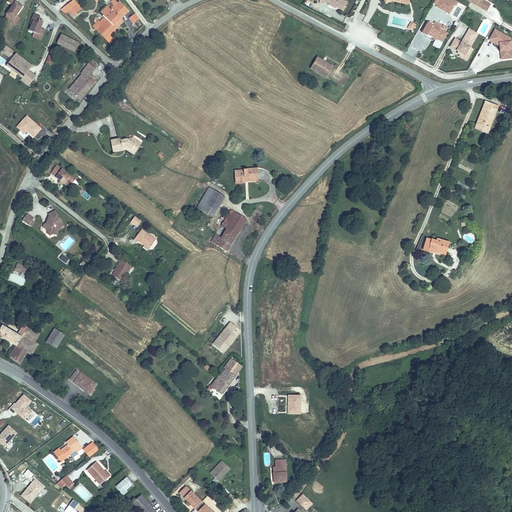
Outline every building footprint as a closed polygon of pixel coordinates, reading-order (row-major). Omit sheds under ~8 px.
[(103,19),(98,24),(106,32),(107,32),(114,25),(111,22),(113,20),(115,21),(119,18),(117,16),(125,9),(116,0),(109,8),(107,6),(101,12),(108,19),(105,21),(103,19)] [(339,0),(317,0),(318,5),(327,4),(328,5),(335,8),(342,11),(346,3),(339,0)] [(445,9),(449,0),(448,0),(437,0),(436,5),(445,9)] [(449,11),(454,0),(448,0),(449,0),(445,9),(449,11)] [(484,0),(468,0),(484,9),(488,2),(484,0)] [(39,4),(35,8),(40,13),(44,9),(39,4)] [(20,10),(13,5),(4,18),(11,22),(20,10)] [(70,5),(65,10),(71,15),(75,10),(70,5)] [(133,21),(138,18),(134,12),(129,16),(133,21)] [(31,25),(33,21),(37,23),(38,20),(39,17),(33,15),(31,21),(29,24),(31,25)] [(486,37),(494,22),(486,18),(478,33),(486,37)] [(33,21),(31,25),(29,32),(33,33),(37,35),(40,28),(42,22),(38,20),(37,23),(33,21)] [(427,22),(421,33),(426,35),(427,34),(433,37),(435,36),(436,38),(442,41),(447,32),(439,29),(432,25),(427,22)] [(94,26),(103,36),(106,32),(98,24),(97,23),(94,26)] [(44,30),(40,28),(37,35),(33,33),(32,37),(36,39),(40,40),(42,36),(44,30)] [(465,54),(470,45),(477,32),(468,28),(463,37),(467,39),(465,43),(461,41),(455,38),(451,45),(455,47),(454,48),(458,50),(465,54)] [(491,40),(500,46),(502,57),(511,56),(509,37),(494,28),(489,37),(492,39),(491,40)] [(103,36),(107,40),(112,36),(107,32),(106,32),(103,36)] [(57,44),(75,51),(79,42),(60,34),(57,44)] [(10,56),(13,50),(5,45),(2,51),(10,56)] [(467,59),(473,47),(470,45),(465,54),(458,50),(457,52),(460,53),(459,55),(467,59)] [(29,70),(33,64),(16,52),(6,66),(22,77),(20,80),(29,86),(36,75),(29,70)] [(50,65),(55,54),(49,52),(45,63),(50,65)] [(86,86),(90,82),(86,78),(90,73),(98,65),(89,57),(77,69),(78,70),(64,85),(77,99),(88,87),(86,86)] [(311,67),(327,77),(333,66),(318,57),(311,67)] [(90,73),(86,78),(90,82),(86,86),(88,87),(96,79),(90,73)] [(485,132),(493,111),(485,107),(487,102),(477,98),(476,101),(465,128),(476,132),(477,129),(485,132)] [(485,107),(493,111),(495,106),(487,102),(485,107)] [(45,121),(48,117),(41,110),(37,113),(45,121)] [(20,130),(18,133),(24,139),(29,134),(33,138),(42,128),(27,114),(16,127),(20,130)] [(120,137),(118,126),(115,126),(113,116),(108,117),(113,139),(120,137)] [(396,122),(398,126),(407,121),(405,117),(396,122)] [(118,139),(108,141),(110,154),(119,153),(118,149),(124,148),(127,150),(131,145),(135,148),(138,144),(131,139),(118,141),(118,139)] [(135,148),(131,145),(127,150),(124,148),(118,149),(119,153),(124,152),(129,155),(135,148)] [(246,179),(250,178),(250,175),(253,174),(252,167),(239,170),(240,171),(231,173),(232,183),(242,181),(241,177),(246,177),(246,179)] [(55,169),(49,177),(58,183),(60,181),(65,184),(64,185),(68,188),(72,182),(55,169)] [(81,189),(79,193),(88,199),(90,195),(81,189)] [(205,190),(196,211),(198,212),(201,207),(209,192),(205,190)] [(201,207),(198,212),(212,219),(222,198),(209,192),(201,207)] [(229,252),(238,232),(234,230),(236,224),(241,227),(243,223),(234,217),(235,215),(236,213),(230,211),(222,226),(227,229),(221,239),(217,237),(214,244),(229,252)] [(56,214),(48,217),(50,223),(49,224),(45,223),(44,226),(40,226),(40,229),(44,229),(47,237),(52,235),(56,237),(59,231),(64,229),(60,220),(58,221),(56,214)] [(25,217),(22,221),(28,225),(30,221),(31,221),(25,217)] [(138,240),(143,244),(148,247),(154,239),(139,228),(132,239),(137,242),(138,240)] [(426,260),(427,257),(428,255),(430,256),(429,258),(434,260),(435,258),(439,260),(443,248),(432,243),(431,245),(422,241),(416,256),(426,260)] [(121,258),(118,262),(120,264),(115,270),(113,273),(120,278),(130,265),(121,258)] [(19,273),(25,275),(27,270),(20,267),(19,270),(21,270),(19,273)] [(0,335),(15,344),(16,345),(17,345),(26,331),(21,328),(18,334),(2,326),(0,330),(0,335)] [(55,327),(46,340),(55,346),(64,333),(55,327)] [(225,334),(234,342),(240,334),(231,327),(225,334)] [(17,345),(16,345),(9,357),(19,363),(26,352),(29,353),(33,347),(35,348),(38,343),(27,336),(29,333),(26,331),(17,345)] [(234,342),(225,334),(216,346),(225,354),(234,342)] [(208,366),(216,372),(222,364),(215,358),(208,366)] [(225,371),(236,380),(242,372),(230,363),(225,371)] [(82,370),(75,381),(82,385),(83,384),(91,390),(97,381),(82,370)] [(236,380),(225,371),(221,375),(218,380),(214,385),(207,393),(209,395),(213,390),(222,398),(236,380)] [(23,393),(11,409),(26,420),(33,411),(27,407),(32,400),(23,393)] [(287,394),(286,414),(300,414),(301,395),(287,394)] [(0,443),(4,448),(18,433),(8,424),(0,433),(0,443)] [(77,453),(82,449),(74,438),(67,443),(68,446),(61,451),(60,449),(54,453),(61,463),(70,456),(73,459),(78,455),(77,453)] [(90,446),(96,454),(99,452),(93,444),(90,446)] [(96,454),(90,446),(84,451),(89,459),(96,454)] [(289,481),(288,459),(278,460),(278,467),(276,467),(276,472),(281,472),(281,481),(289,481)] [(98,465),(96,462),(88,469),(101,485),(110,478),(100,465),(98,465)] [(209,475),(217,483),(221,479),(220,479),(221,478),(222,478),(230,472),(222,463),(209,475)] [(61,486),(66,483),(70,488),(73,486),(72,484),(74,483),(68,475),(57,482),(61,486)] [(34,478),(20,496),(30,504),(44,486),(34,478)] [(131,484),(124,478),(115,489),(122,495),(125,491),(124,491),(131,484)] [(300,493),(294,500),(302,508),(309,502),(300,493)] [(158,511),(141,494),(133,501),(143,511),(158,511)] [(196,494),(189,501),(200,511),(206,505),(196,494)]
